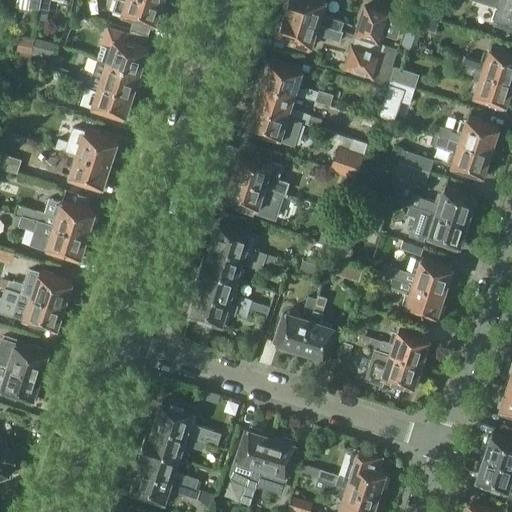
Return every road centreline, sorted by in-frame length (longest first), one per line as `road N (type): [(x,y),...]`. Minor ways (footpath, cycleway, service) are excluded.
road 1 (residential): [(115,337),(225,0)]
road 2 (residential): [(439,442),(115,337)]
road 3 (residential): [(439,442),(511,221)]
road 4 (residential): [(58,511),(115,337)]
